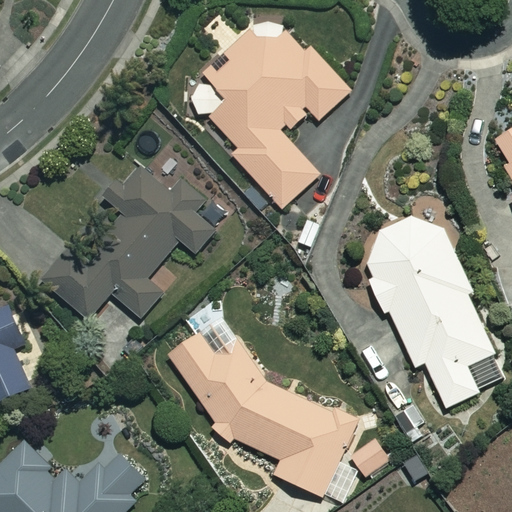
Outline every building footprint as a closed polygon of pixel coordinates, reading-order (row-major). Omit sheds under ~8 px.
[(230,100),(211,118),(239,149),(233,155),(284,209),(321,174),(283,133),(309,109),(320,121),(352,92),(312,48),(307,53),(292,38),(285,38),(285,26),(249,27),(226,49),(235,59),(219,74),(212,66),(205,73),(230,100)] [(511,130),(496,140),(511,167),(507,169),(511,177),(511,130)] [(89,322),(109,296),(145,325),(170,295),(151,279),(180,243),(199,259),(236,212),(179,166),(167,181),(147,165),(128,188),(120,182),(107,199),(124,212),(81,265),(72,258),(48,288),(89,322)] [(377,278),(371,281),(386,314),(392,312),(417,369),(428,364),(447,409),(481,394),(469,366),(496,354),(471,295),(475,294),(437,208),(382,232),(369,259),(377,278)] [(0,309),(0,403),(32,389),(15,350),(27,345),(10,306),(0,309)] [(279,386),(243,337),(220,354),(204,333),(171,357),(219,423),(214,429),(231,444),(235,439),(284,462),(278,476),(325,498),(359,424),(279,386)] [(63,475),(28,440),(0,467),(0,511),(123,511),(151,484),(117,450),(84,483),(69,469),(63,475)] [(393,463),(378,440),(354,456),(368,478),(393,463)] [(429,473),(417,455),(400,466),(411,484),(429,473)]
